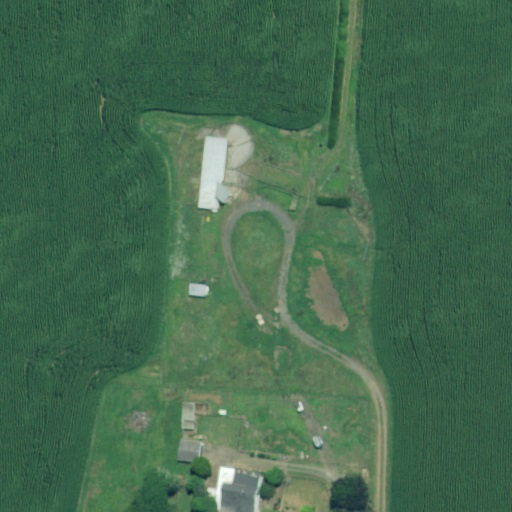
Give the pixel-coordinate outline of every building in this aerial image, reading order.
[(201,209),(221,210),(222,200),(228,205),(235,194),(226,185),(229,139),(207,137),(201,209)] [(208,285),(191,285),(191,296),(207,297),(208,285)] [(195,420),(196,420),(197,406),(185,405),(184,429),(195,430),(195,420)] [(195,420),(195,430),(194,437),(210,438),(211,420),(196,420),(195,420)] [(203,444),(183,442),(181,461),(201,463),(203,444)] [(297,459),(307,459),(307,451),(309,451),(309,443),(297,442),(297,459)] [(257,511),(259,503),(260,503),(263,483),(261,483),(262,472),(224,467),(222,486),(224,486),(223,494),(221,494),(219,511),(257,511)] [(210,497),(201,496),(200,503),(219,504),(220,489),(211,488),(210,497)]
